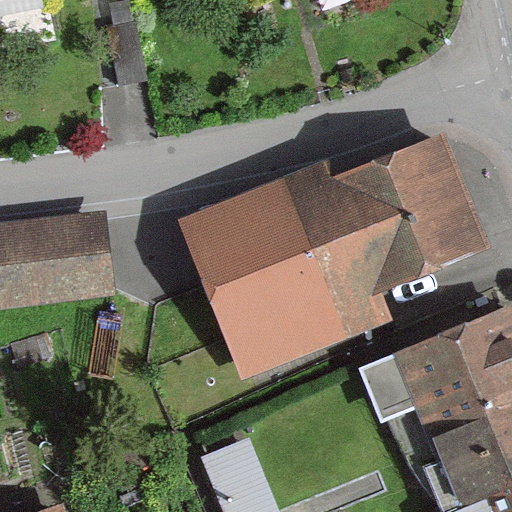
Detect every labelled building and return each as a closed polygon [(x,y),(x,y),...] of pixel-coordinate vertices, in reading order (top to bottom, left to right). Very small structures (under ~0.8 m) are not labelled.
[(120,89),(148,83),(136,24),(108,30),(120,89)] [(431,142),(191,237),(232,340),(472,246),(431,142)] [(98,256),(94,225),(0,236),(0,299),(101,287),(98,256)] [(441,511),(511,482),(511,344),(499,313),(398,354),(403,367),(365,383),(409,477),(424,471),(441,511)] [(511,511),(511,482),(441,511),(511,511)]
